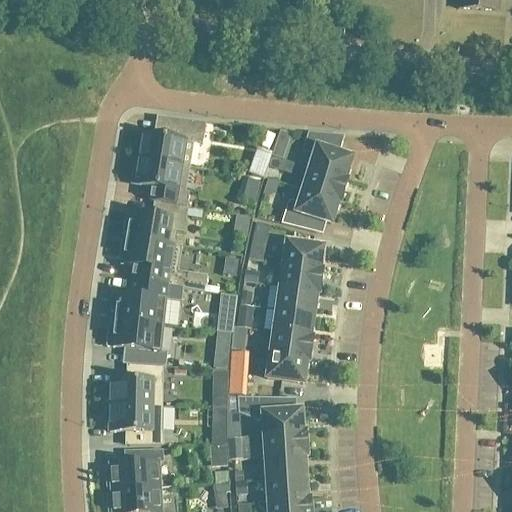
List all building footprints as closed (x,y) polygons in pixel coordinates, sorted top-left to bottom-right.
[(469,11),(469,0),(456,0),(456,10),(469,11)] [(469,0),(469,11),(499,12),(500,0),(469,0)] [(140,160),(190,168),(194,144),(203,145),(206,124),(165,119),(162,137),(144,134),(140,160)] [(353,158),(339,153),(345,137),(308,134),(302,152),(314,156),(310,169),(348,181),(346,180),(349,172),(353,158)] [(271,157),(268,168),(279,171),(283,161),(271,157)] [(190,168),(140,160),(139,169),(135,168),(132,185),(154,189),(156,192),(154,203),(161,204),(187,209),(190,193),(186,193),(190,168)] [(310,169),(303,191),(341,204),(348,181),(310,169)] [(244,178),(240,192),(256,197),(260,183),(244,178)] [(341,204),(303,191),(299,202),(292,200),(289,202),(282,223),(317,234),(320,222),(332,226),(339,204),(340,204),(341,204)] [(187,209),(161,204),(159,218),(131,214),(131,218),(127,217),(124,234),(128,235),(127,239),(182,248),(174,246),(176,233),(184,234),(188,209),(187,209)] [(256,224),(248,261),(262,263),(270,227),(256,224)] [(182,248),(127,239),(126,244),(122,243),(120,260),(124,261),(123,265),(140,268),(143,272),(141,282),(183,289),(205,292),(207,277),(178,272),(182,248)] [(286,243),(283,266),(322,272),(323,271),(321,271),(324,248),(286,243)] [(322,272),(283,266),(280,289),(319,294),(322,272)] [(245,272),(243,284),(258,286),(259,274),(245,272)] [(141,282),(132,281),(135,282),(133,298),(112,295),(110,313),(116,313),(115,322),(162,327),(165,301),(182,303),(183,289),(141,282)] [(280,289),(277,311),(314,317),(317,295),(319,295),(319,294),(280,289)] [(277,311),(273,334),(313,339),(311,339),(314,317),(277,311)] [(162,327),(115,322),(114,331),(108,330),(107,348),(128,350),(131,353),(130,366),(131,366),(163,368),(166,368),(168,353),(159,352),(162,327)] [(313,339),(273,334),(270,356),(310,362),(313,339)] [(229,351),(230,339),(219,338),(217,349),(229,351)] [(233,339),(231,351),(244,352),(245,340),(233,339)] [(310,362),(270,356),(267,380),(304,385),(308,363),(309,363),(310,362)] [(163,368),(131,366),(130,379),(128,381),(110,381),(110,386),(106,386),(106,403),(110,403),(110,407),(163,408),(163,368)] [(247,381),(230,380),(229,395),(246,397),(247,381)] [(227,404),(228,390),(216,389),(215,404),(227,404)] [(301,412),(281,413),(280,400),(238,399),(239,415),(264,424),(265,437),(307,435),(306,434),(303,434),(301,412)] [(163,408),(110,407),(110,411),(106,411),(106,428),(110,428),(110,433),(127,434),(129,436),(129,447),(163,446),(163,433),(162,433),(163,408)] [(212,445),(226,446),(227,411),(213,410),(212,445)] [(308,457),(307,435),(265,437),(266,460),(308,457)] [(227,440),(228,462),(241,461),(240,439),(227,440)] [(211,469),(228,468),(226,447),(210,448),(211,469)] [(112,492),(160,489),(158,464),(164,464),(163,451),(133,452),(134,465),(110,466),(110,470),(106,471),(107,488),(111,488),(112,492)] [(308,457),(266,460),(268,482),(305,479),(304,458),(308,457)] [(235,473),(235,483),(244,482),(243,473),(235,473)] [(307,501),(305,479),(268,482),(269,504),(311,501),(311,500),(307,501)] [(236,496),(247,496),(246,484),(236,484),(236,496)] [(228,485),(213,487),(214,495),(229,493),(228,485)] [(161,511),(160,489),(112,492),(112,496),(108,497),(108,511),(161,511)] [(311,511),(311,501),(269,504),(258,504),(258,508),(262,511),(311,511)] [(378,502),(377,511),(400,511),(401,502),(378,502)]
